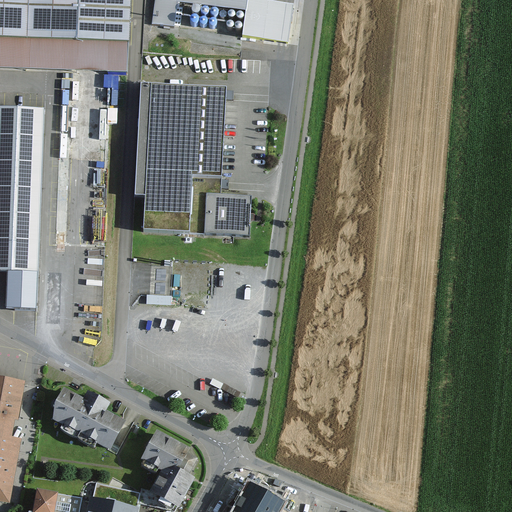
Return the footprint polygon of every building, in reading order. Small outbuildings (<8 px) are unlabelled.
[(0,0),(0,69),(60,71),(108,73),(125,74),(127,0),(0,0)] [(156,0),(154,23),(173,25),(176,6),(246,15),(243,35),(286,40),(291,4),(270,2),(269,0),(156,0)] [(108,73),(60,71),(54,243),(102,244),(108,73)] [(145,198),(144,235),(250,240),(251,218),(252,198),(223,197),(228,90),(141,86),(136,198),(145,198)] [(0,274),(6,275),(5,311),(37,312),(44,113),(0,110),(0,274)] [(0,500),(9,502),(21,439),(11,438),(14,421),(17,421),(25,382),(0,377),(0,500)] [(84,402),(64,392),(55,407),(54,423),(110,453),(125,425),(105,414),(109,407),(102,403),(88,395),(84,402)] [(162,473),(151,493),(142,490),(138,505),(169,511),(174,511),(175,510),(178,511),(195,481),(190,478),(199,462),(189,456),(192,452),(156,433),(141,461),(144,463),(162,473)] [(278,511),(285,500),(248,480),(230,511),(278,511)] [(136,511),(139,495),(97,486),(94,501),(90,501),(87,511),(136,511)] [(38,493),(34,511),(79,511),(82,500),(38,493)]
